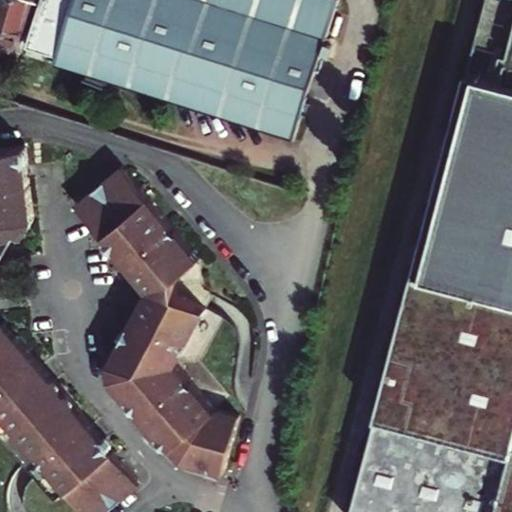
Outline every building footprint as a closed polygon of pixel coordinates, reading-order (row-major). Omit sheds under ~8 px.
[(29,0),(13,51),(38,58),(33,75),(40,77),(45,60),(43,59),(60,7),(34,0),(29,0)] [(366,0),(102,0),(81,70),(115,80),(113,89),(127,93),(129,85),(322,144),(366,0)] [(511,511),(511,0),(492,0),(455,137),(453,137),(443,175),(445,175),(425,250),(423,249),(418,268),(421,268),(399,346),(397,346),(389,377),(391,377),(381,414),(379,413),(374,431),(377,432),(355,511),(511,511)] [(20,261),(23,255),(31,242),(34,236),(40,240),(49,225),(46,152),(0,154),(0,281),(14,281),(25,264),(20,261)] [(215,260),(145,169),(96,205),(164,293),(121,368),(122,385),(187,468),(229,483),(250,427),(225,416),(189,370),(218,317),(193,302),(193,278),(215,260)] [(35,245),(31,242),(23,255),(28,258),(35,245)] [(26,343),(30,338),(19,325),(4,326),(4,334),(26,343)] [(0,395),(91,511),(122,511),(150,489),(30,338),(26,343),(4,334),(4,326),(0,326),(0,395)]
